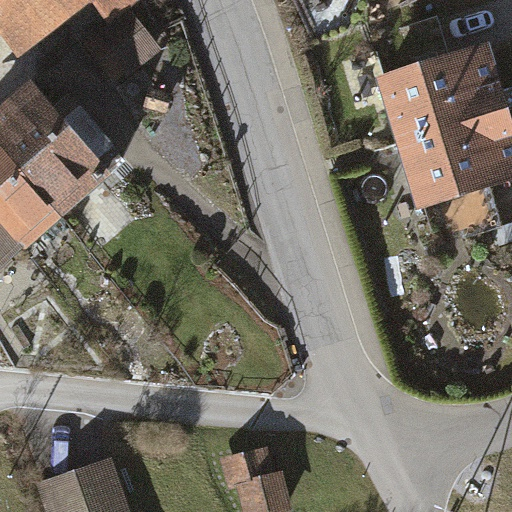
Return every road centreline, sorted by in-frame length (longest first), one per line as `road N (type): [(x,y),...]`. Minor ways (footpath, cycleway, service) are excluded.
road 1 (residential): [(222,0),(303,254),(384,457)]
road 2 (track): [(0,87),(36,59),(62,60),(238,245),(270,264),(303,254)]
road 3 (track): [(0,389),(364,409)]
road 4 (residential): [(384,457),(511,421)]
